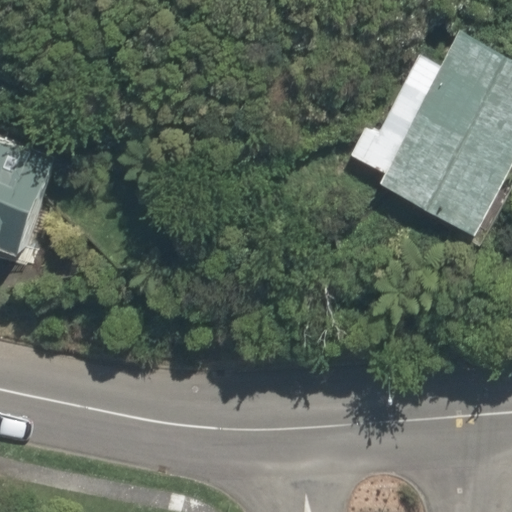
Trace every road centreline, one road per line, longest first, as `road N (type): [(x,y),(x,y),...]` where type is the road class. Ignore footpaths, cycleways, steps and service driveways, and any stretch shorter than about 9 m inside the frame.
road 1 (residential): [(303,434),(0,423)]
road 2 (residential): [(466,426),(303,434)]
